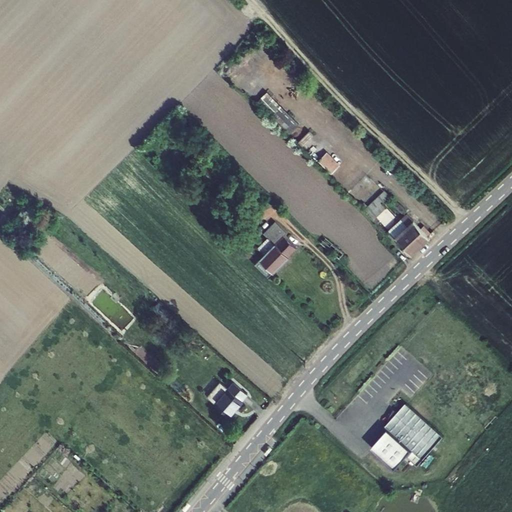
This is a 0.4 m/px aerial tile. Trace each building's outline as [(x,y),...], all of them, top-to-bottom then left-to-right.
[(303,145),(316,133),(311,128),(299,140),(303,145)] [(329,172),(340,163),(327,150),(317,159),(329,172)] [(363,210),(373,220),(385,207),(382,203),(389,196),(383,191),(363,210)] [(6,224),(12,218),(6,213),(0,219),(6,224)] [(406,214),(387,232),(410,255),(429,237),(406,214)] [(254,265),(267,278),(295,249),(282,236),(285,233),(274,222),(262,234),(269,241),(257,253),(261,258),(254,265)] [(237,249),(248,259),(251,255),(241,245),(237,249)] [(213,403),(228,416),(246,395),(232,382),(213,403)] [(387,428),(371,448),(394,469),(406,456),(416,465),(443,436),(405,403),(385,426),(387,428)]
